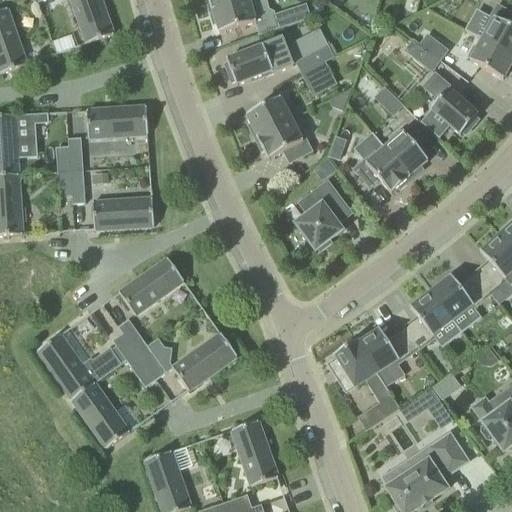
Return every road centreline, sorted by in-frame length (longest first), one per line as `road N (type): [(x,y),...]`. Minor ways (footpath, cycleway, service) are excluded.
road 1 (residential): [(154,0),(228,213),(287,327)]
road 2 (residential): [(287,327),(322,313),(414,247),(511,156)]
road 3 (residential): [(287,327),(351,511)]
